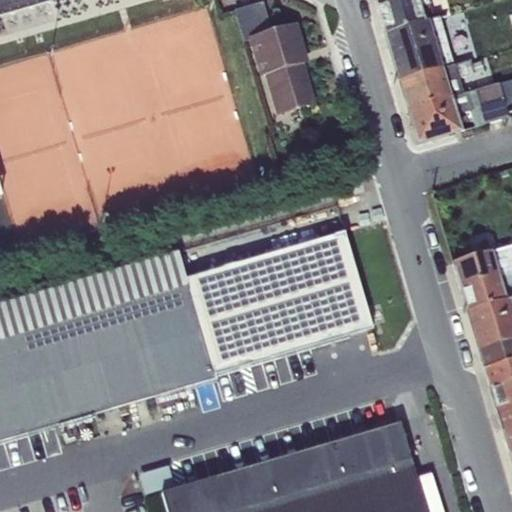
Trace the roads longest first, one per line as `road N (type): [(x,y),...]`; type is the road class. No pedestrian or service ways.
road 1 (unclassified): [(499,511),(465,403),(450,382),(400,178)]
road 2 (unclassified): [(400,178),(348,0)]
